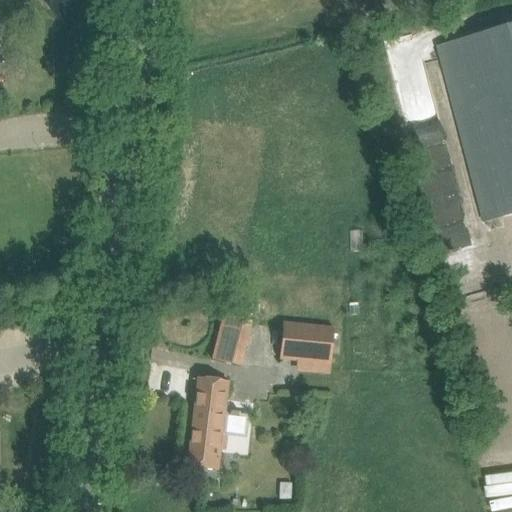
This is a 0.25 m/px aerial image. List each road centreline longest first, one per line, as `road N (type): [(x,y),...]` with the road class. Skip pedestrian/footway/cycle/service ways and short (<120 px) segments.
road 1 (tertiary): [(82,511),(142,0)]
road 2 (unknown): [(0,352),(101,346),(242,366),(260,346),(264,310)]
